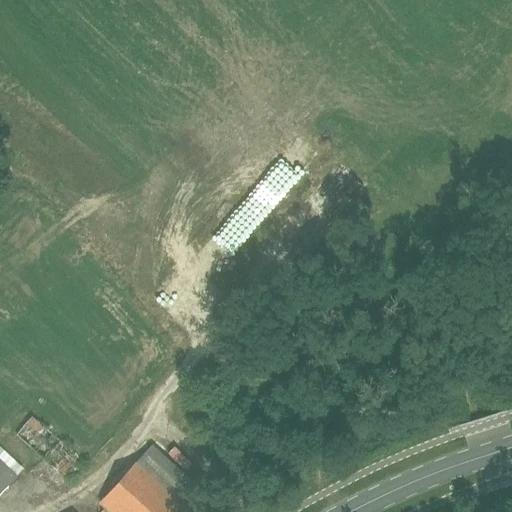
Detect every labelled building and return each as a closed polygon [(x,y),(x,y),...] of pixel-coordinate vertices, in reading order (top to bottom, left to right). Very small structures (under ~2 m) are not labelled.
[(274,153),(300,110),(285,101),(259,143),(274,153)] [(293,135),(275,158),(288,168),(306,145),(293,135)] [(0,420),(4,424),(19,407),(0,390),(0,420)] [(30,409),(13,426),(30,443),(47,426),(30,409)] [(70,475),(86,454),(58,433),(42,454),(70,475)] [(201,511),(221,490),(200,472),(192,481),(152,445),(129,470),(99,503),(96,500),(87,510),(88,511),(201,511)] [(0,459),(0,492),(16,475),(0,459)]
